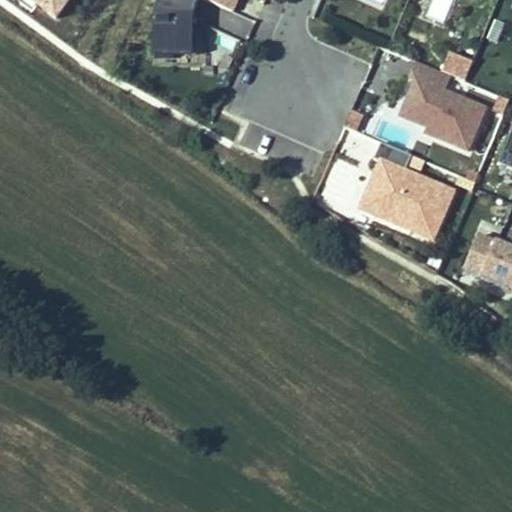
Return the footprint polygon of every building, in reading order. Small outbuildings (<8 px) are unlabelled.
[(198,49),(198,10),(202,0),(162,0),(159,9),(159,48),(198,49)] [(385,9),(387,0),(360,0),(360,2),(385,9)] [(476,143),(493,100),(451,84),(457,68),(422,55),(416,72),(421,74),(414,93),(421,96),(427,110),(424,117),(435,121),(444,124),(442,130),(476,143)] [(427,110),(421,96),(414,93),(408,110),(424,117),(427,110)] [(442,130),(444,124),(435,121),(433,127),(442,130)] [(442,232),(461,185),(413,165),(419,149),(388,137),(381,154),(388,156),(375,189),(387,194),(381,208),(442,232)] [(511,238),(486,228),(474,260),(511,275),(511,238)]
